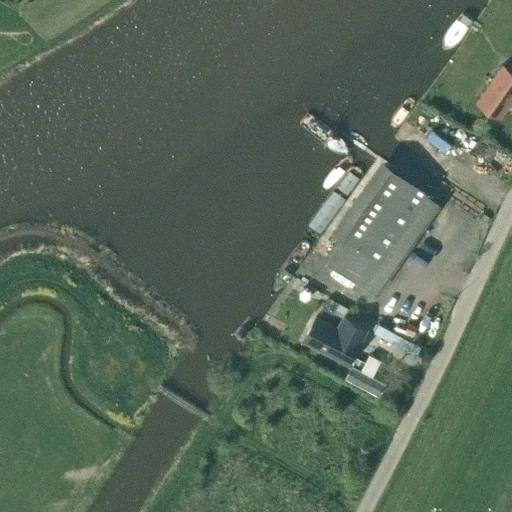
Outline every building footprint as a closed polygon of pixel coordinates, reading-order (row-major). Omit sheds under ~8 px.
[(475,100),(500,117),(511,99),(511,68),(502,61),(475,100)] [(327,255),(376,290),(438,203),(378,160),(331,227),(341,234),(327,255)] [(448,217),(432,251),(445,257),(461,223),(448,217)] [(302,339),(328,353),(349,365),(363,339),(361,338),(367,327),(344,315),(338,326),(315,313),(302,339)] [(352,364),(345,377),(378,394),(385,382),(372,375),(379,361),(369,355),(361,369),(352,364)]
